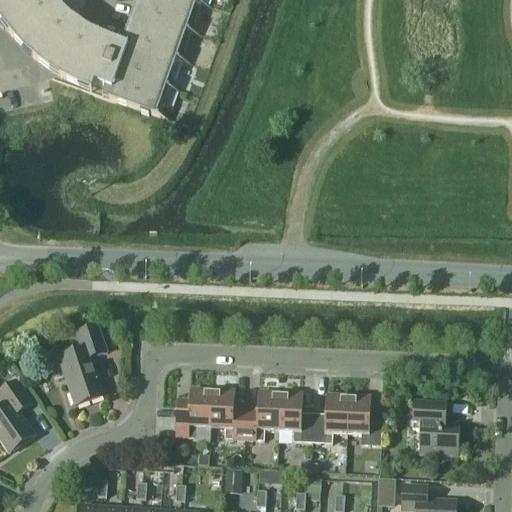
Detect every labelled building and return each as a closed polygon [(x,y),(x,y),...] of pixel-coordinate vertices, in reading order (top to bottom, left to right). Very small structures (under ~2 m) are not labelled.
[(0,0),(0,28),(6,33),(10,38),(15,44),(23,53),(33,61),(39,67),(49,74),(60,81),(67,85),(69,86),(78,90),(92,96),(95,87),(105,91),(102,99),(171,124),(179,127),(180,125),(160,118),(169,91),(181,95),(182,94),(170,90),(179,63),(191,67),(192,66),(180,61),(190,35),(201,39),(202,37),(190,33),(200,6),(212,11),(212,9),(200,5),(201,0),(137,0),(121,47),(109,43),(89,33),(75,23),(78,20),(81,15),(83,11),(84,10),(87,1),(87,0),(0,0)] [(106,357),(94,331),(74,337),(80,354),(57,362),(75,410),(105,399),(91,362),(106,357)] [(32,407),(16,384),(0,394),(0,403),(3,408),(0,410),(0,444),(8,457),(35,438),(19,416),(32,407)] [(211,431),(212,392),(190,391),(189,406),(177,405),(175,440),(196,441),(196,431),(211,431)] [(224,442),(244,443),(246,414),(234,414),(235,393),(212,392),(211,431),(225,432),(224,442)] [(257,415),(246,414),(244,443),(264,444),(265,433),(279,434),(280,395),(258,394),(257,415)] [(280,395),(279,434),(293,435),(293,445),(312,446),(314,417),(302,417),(303,396),(280,395)] [(325,418),(314,417),(312,446),(332,447),(333,436),(347,437),(349,398),(326,397),(325,418)] [(349,398),(347,437),(361,437),(361,448),(381,449),(382,420),(370,419),(371,399),(349,398)] [(444,407),(414,406),(413,433),(420,433),(419,455),(459,457),(460,430),(443,430),(444,407)] [(323,475),(324,466),(312,466),(312,474),(323,475)] [(243,473),(227,472),(225,496),(241,497),(243,473)] [(270,486),(270,474),(260,473),(260,486),(270,486)] [(321,498),(322,482),(305,481),(304,497),(321,498)] [(380,483),(378,508),(393,509),(394,484),(380,483)] [(98,492),(106,493),(107,484),(98,484),(98,492)] [(137,487),(137,495),(146,495),(146,487),(137,487)] [(428,489),(403,488),(401,511),(456,511),(457,504),(427,503),(428,489)] [(176,489),(176,497),(185,497),(185,489),(176,489)] [(106,493),(98,492),(98,500),(106,501),(106,493)] [(257,502),(265,503),(265,495),(257,494),(257,502)] [(146,495),(137,495),(137,503),(146,503),(146,495)] [(185,497),(176,497),(176,505),(184,505),(185,497)] [(296,497),(296,505),(304,505),(304,497),(296,497)] [(335,499),(335,507),(344,508),(344,500),(335,499)] [(265,503),(257,502),(256,510),(264,511),(265,503)]
